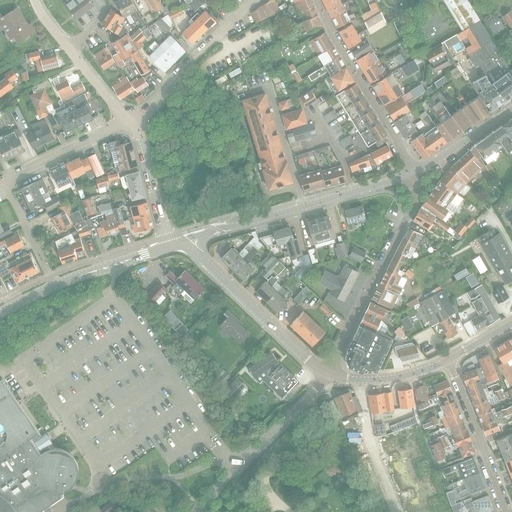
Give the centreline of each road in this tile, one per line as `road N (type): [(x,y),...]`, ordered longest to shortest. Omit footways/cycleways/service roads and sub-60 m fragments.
road 1 (residential): [(324,373),(414,202),(410,172)]
road 2 (secondary): [(410,172),(201,234)]
road 3 (residential): [(410,172),(316,0)]
road 4 (residential): [(198,511),(324,373)]
road 5 (secondary): [(194,252),(324,373)]
road 6 (residential): [(253,0),(129,120)]
road 7 (residential): [(508,511),(448,362)]
road 8 (unclassified): [(3,183),(129,120)]
road 9 (residential): [(393,511),(365,429),(360,380)]
road 10 (residential): [(129,120),(168,245)]
road 11 (secondary): [(54,284),(168,245)]
road 12 (secondary): [(511,107),(410,172)]
